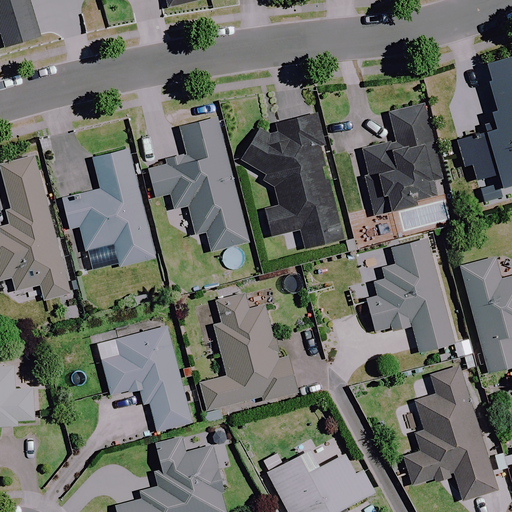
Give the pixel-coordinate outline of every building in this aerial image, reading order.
[(0,0),(0,39),(2,48),(38,38),(28,0),(0,0)] [(201,1),(200,0),(163,0),(165,10),(201,1)] [(511,55),(483,63),(495,108),(491,110),(496,130),(456,140),(463,167),(470,166),(474,181),(497,175),(501,189),(511,185),(511,55)] [(436,171),(424,104),(388,111),(394,143),(360,149),(372,216),(413,208),(412,202),(436,198),(431,172),(436,171)] [(269,240),(279,237),(298,232),(302,249),(346,239),(318,113),(274,122),(277,138),(255,126),(237,159),(261,173),(271,210),(261,213),(269,240)] [(247,243),(212,119),(179,128),(186,156),(164,162),(165,166),(147,171),(155,200),(169,196),(173,211),(186,208),(196,245),(206,242),(209,254),(247,243)] [(155,259),(127,149),(91,158),(99,191),(56,202),(64,232),(79,228),(91,275),(155,259)] [(35,156),(0,164),(0,171),(9,210),(6,211),(9,225),(0,227),(0,281),(10,279),(14,293),(39,287),(42,302),(70,295),(35,156)] [(452,344),(425,241),(391,250),(395,266),(379,270),(382,281),(347,290),(352,307),(366,303),(374,336),(410,327),(417,353),(452,344)] [(511,275),(501,278),(496,259),(459,268),(486,374),(511,367),(511,275)] [(223,315),(220,301),(209,303),(225,377),(198,383),(204,411),(261,399),(261,402),(298,394),(287,345),(273,348),(265,306),(223,315)] [(189,423),(165,328),(116,340),(120,356),(100,361),(109,396),(144,387),(155,432),(189,423)] [(16,390),(15,367),(0,367),(0,427),(17,427),(17,421),(35,422),(34,390),(16,390)] [(495,490),(458,367),(429,376),(434,394),(413,401),(422,429),(414,432),(420,452),(402,457),(411,487),(452,474),(460,501),(495,490)] [(228,511),(209,443),(184,449),(181,437),(154,445),(160,470),(155,471),(160,487),(139,492),(141,501),(115,508),(115,511),(228,511)] [(353,473),(343,454),(306,473),(297,456),(266,472),(286,511),(334,511),(373,492),(361,470),(353,473)]
